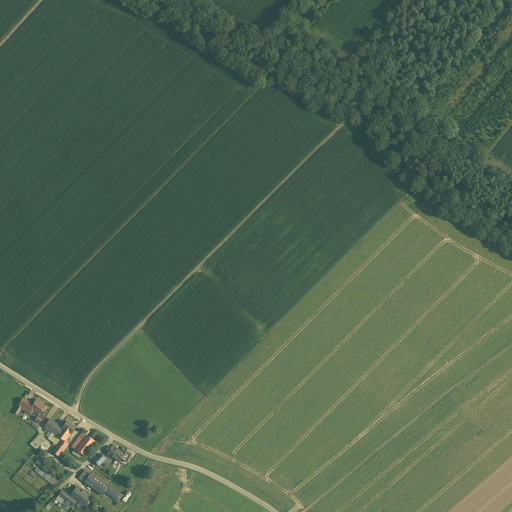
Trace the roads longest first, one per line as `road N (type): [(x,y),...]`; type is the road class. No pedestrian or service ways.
road 1 (track): [(363,104),(96,369),(74,412)]
road 2 (unclassified): [(0,367),(130,446),(198,468),(274,511)]
road 3 (track): [(303,511),(511,345)]
road 4 (track): [(363,104),(301,82),(159,0)]
road 5 (track): [(511,121),(475,162),(406,145)]
